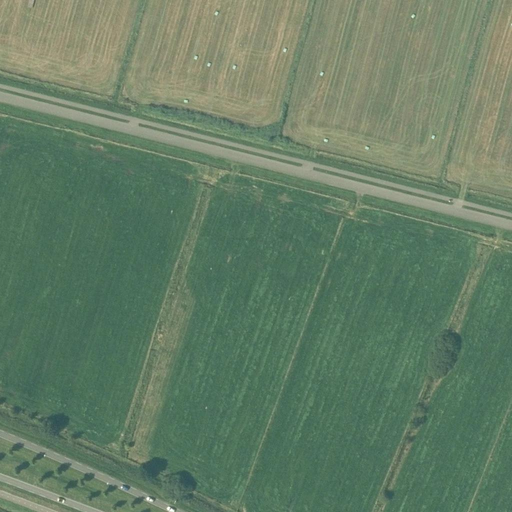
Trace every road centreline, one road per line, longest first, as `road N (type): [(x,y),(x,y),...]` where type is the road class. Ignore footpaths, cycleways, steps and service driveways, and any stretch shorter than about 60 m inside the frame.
road 1 (unclassified): [(511,225),(0,95)]
road 2 (primary): [(175,511),(0,434)]
